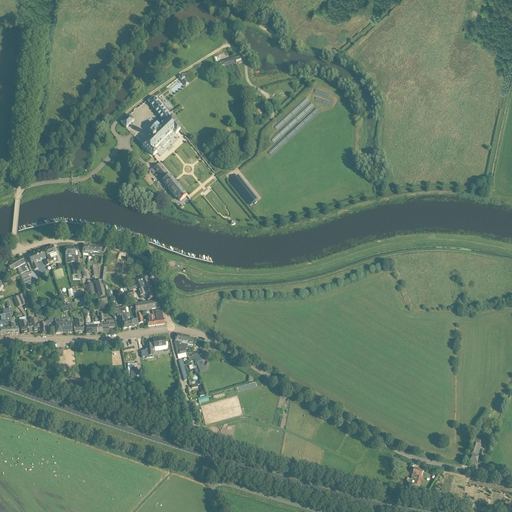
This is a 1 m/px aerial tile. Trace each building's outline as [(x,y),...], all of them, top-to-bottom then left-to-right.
[(242,61),(240,55),(226,59),(228,65),(242,61)] [(236,71),(238,78),(241,77),(238,63),(231,65),(233,72),(236,71)] [(157,153),(154,150),(159,144),(162,147),(170,140),(168,137),(173,131),(176,134),(180,130),(171,118),(173,116),(157,95),(154,97),(148,102),(164,122),(160,126),(151,118),(142,127),(151,135),(150,136),(150,137),(142,145),(153,156),(157,153)] [(134,120),(129,115),(121,123),(126,128),(134,120)] [(180,201),(186,196),(187,196),(175,182),(160,163),(153,169),(168,187),(167,188),(176,198),(177,197),(180,201)] [(239,176),(232,181),(251,205),(257,199),(239,176)] [(47,256),(49,260),(48,260),(50,264),(53,263),(52,261),(50,255),(56,253),(53,246),(44,249),(46,254),(47,256)] [(74,255),(74,247),(72,247),(72,248),(71,248),(65,248),(65,258),(71,258),(71,262),(74,262),(75,262),(75,263),(78,263),(78,256),(74,256),(74,255)] [(36,252),(39,261),(45,258),(42,250),(36,252)] [(28,255),(30,260),(31,264),(32,264),(34,270),(38,269),(35,262),(39,261),(36,252),(28,255)] [(25,268),(26,267),(21,257),(17,259),(21,266),(20,267),(21,270),(21,269),(25,275),(27,273),(28,273),(25,268)] [(21,266),(17,259),(7,264),(11,272),(17,268),(18,271),(20,274),(17,276),(16,273),(9,277),(12,282),(13,281),(19,278),(21,277),(25,275),(21,269),(21,270),(20,267),(21,266)] [(61,269),(58,270),(53,272),(56,279),(64,277),(61,269)] [(26,289),(33,287),(27,273),(25,275),(21,277),(26,289)] [(148,300),(155,298),(147,277),(134,281),(139,292),(138,293),(138,294),(139,293),(140,296),(145,294),(148,300)] [(102,281),(95,282),(99,298),(106,296),(102,281)] [(88,294),(95,293),(93,284),(86,285),(88,294)] [(23,299),(28,297),(26,293),(18,296),(22,306),(26,304),(23,299)] [(22,306),(18,296),(14,298),(18,308),(22,306)] [(97,298),(96,299),(96,301),(97,302),(98,306),(108,303),(106,296),(99,298),(97,298)] [(136,312),(140,311),(151,309),(160,308),(159,300),(152,301),(134,304),(134,307),(136,311),(136,312)] [(139,324),(138,324),(137,319),(132,320),(127,321),(126,314),(127,314),(125,307),(113,309),(114,315),(117,314),(117,316),(119,316),(120,318),(122,318),(122,322),(121,322),(123,329),(128,328),(129,328),(134,327),(133,326),(138,325),(139,326),(139,324)] [(152,315),(146,316),(147,321),(148,327),(165,324),(163,310),(152,311),(152,315)] [(100,325),(102,325),(102,333),(109,333),(109,328),(115,327),(114,323),(113,319),(106,320),(106,319),(103,319),(103,314),(102,314),(102,312),(99,312),(99,314),(100,325)] [(39,323),(40,327),(41,335),(47,334),(46,326),(47,326),(49,325),(49,324),(52,324),(53,323),(53,317),(48,317),(49,320),(47,320),(45,322),(39,323)] [(30,332),(32,331),(33,332),(39,331),(38,323),(37,323),(37,319),(29,320),(30,323),(29,324),(30,332)] [(59,323),(59,319),(55,320),(55,324),(55,334),(63,334),(63,333),(66,333),(65,323),(59,323)] [(83,326),(83,320),(75,320),(75,324),(72,324),(74,332),(84,331),(83,326)] [(20,326),(21,330),(22,335),(28,333),(29,332),(30,332),(29,324),(27,324),(26,321),(19,322),(20,326)] [(14,323),(11,323),(11,327),(11,335),(19,334),(18,327),(14,327),(14,323)] [(100,325),(94,326),(94,334),(102,333),(102,325),(100,325)] [(86,334),(94,334),(94,326),(86,326),(86,334)] [(181,342),(182,335),(176,334),(175,340),(175,342),(174,342),(177,355),(180,355),(178,347),(179,346),(182,345),(181,342)] [(190,338),(190,336),(182,335),(181,342),(182,345),(179,346),(178,347),(180,355),(186,353),(185,349),(183,350),(181,342),(188,344),(192,345),(194,339),(190,338)] [(153,340),(153,343),(154,345),(151,345),(151,343),(146,344),(147,346),(147,350),(145,350),(146,356),(146,358),(153,357),(153,355),(152,350),(155,350),(154,348),(161,347),(162,349),(168,348),(167,342),(165,343),(165,337),(160,338),(160,339),(153,340)] [(197,354),(189,359),(191,362),(195,361),(196,364),(201,361),(197,354)] [(182,361),(178,362),(184,381),(187,380),(188,380),(185,369),(182,361)] [(471,454),(471,457),(470,462),(477,463),(478,458),(479,455),(478,455),(481,445),(475,443),(471,454)] [(420,486),(421,482),(423,477),(421,477),(423,471),(415,468),(411,479),(416,480),(414,484),(420,486)]
